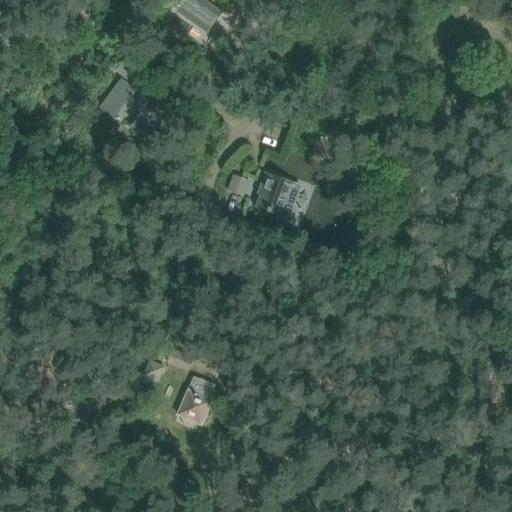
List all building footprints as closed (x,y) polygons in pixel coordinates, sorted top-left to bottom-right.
[(201,0),(184,0),(177,11),(207,32),(220,13),(201,0)] [(131,81),(140,70),(118,54),(110,66),(131,81)] [(127,126),(147,100),(123,81),(102,107),(127,126)] [(366,167),(351,171),(354,179),(369,174),(366,167)] [(288,219),(300,186),(268,175),(256,208),(288,219)] [(249,181),(234,176),(229,190),(243,196),(249,181)] [(173,350),(167,362),(188,371),(193,359),(173,350)] [(150,361),(144,376),(158,382),(164,368),(150,361)] [(180,409),(204,420),(212,401),(212,399),(209,398),(215,386),(201,380),(201,381),(194,378),(188,391),(180,409)]
